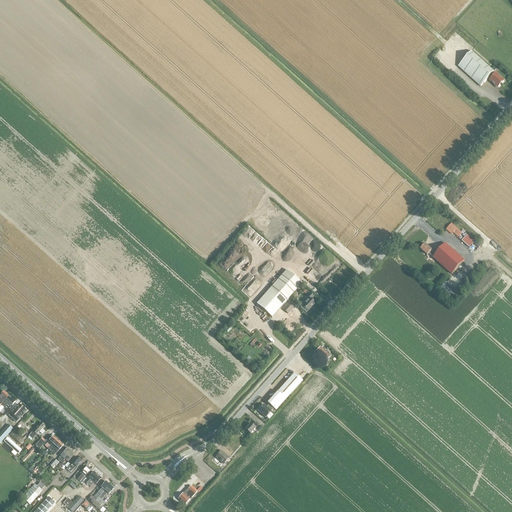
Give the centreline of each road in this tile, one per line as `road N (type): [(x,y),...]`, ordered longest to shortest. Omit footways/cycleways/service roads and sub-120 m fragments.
road 1 (tertiary): [(179,461),(219,436),(511,110)]
road 2 (secondary): [(98,445),(0,357)]
